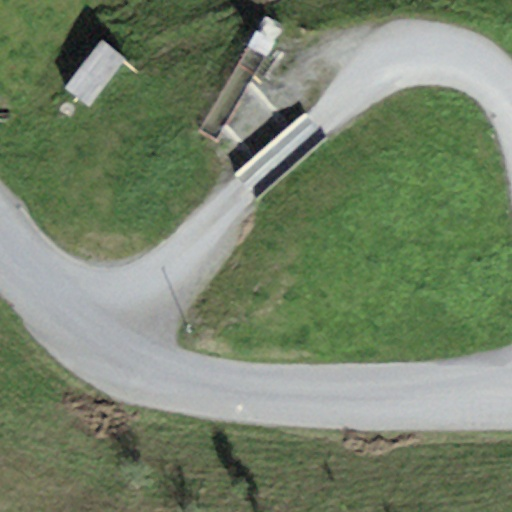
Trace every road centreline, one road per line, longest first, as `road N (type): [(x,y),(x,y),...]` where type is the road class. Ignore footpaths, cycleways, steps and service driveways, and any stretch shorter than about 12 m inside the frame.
road 1 (track): [(511,115),(488,73),(392,52),(204,219),(59,320)]
road 2 (track): [(511,397),(193,382),(153,372),(105,354),(59,320),(0,250)]
